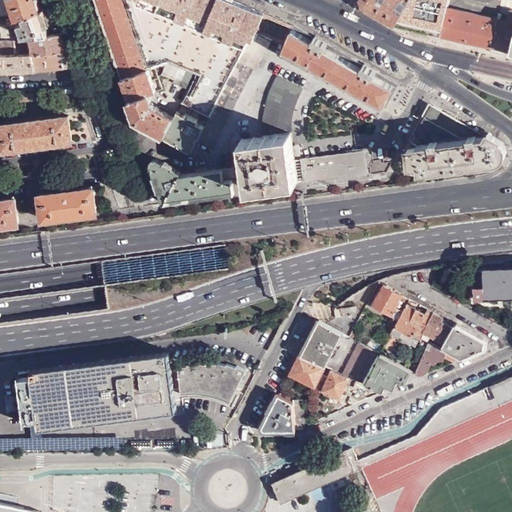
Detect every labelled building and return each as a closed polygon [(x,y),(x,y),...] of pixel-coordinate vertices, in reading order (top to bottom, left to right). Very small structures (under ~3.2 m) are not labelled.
[(10,0),(16,17),(39,9),(35,0),(10,0)] [(235,67),(249,38),(250,35),(240,30),(226,25),(213,20),(200,14),(186,9),(174,3),(166,0),(94,0),(121,76),(148,68),(155,65),(157,74),(163,72),(175,77),(180,66),(193,71),(201,74),(225,85),(235,67)] [(205,0),(189,0),(189,3),(202,9),(205,0)] [(221,0),(205,0),(202,9),(200,14),(213,20),(215,15),(221,0)] [(228,20),(236,0),(221,0),(215,15),(228,20)] [(242,26),(251,0),(236,0),(228,20),(242,26)] [(257,28),(269,1),(265,0),(251,0),(242,26),(240,30),(250,35),(255,27),(257,28)] [(361,0),(362,6),(376,14),(384,0),(361,0)] [(384,0),(376,14),(394,24),(395,24),(399,19),(408,0),(384,0)] [(403,23),(404,26),(441,35),(449,0),(408,0),(399,19),(403,23)] [(449,0),(441,35),(491,46),(498,13),(501,0),(449,0)] [(257,33),(272,39),(284,44),(294,27),(293,25),(298,14),(269,1),(257,28),(255,27),(250,35),(249,38),(254,40),(257,33)] [(491,46),(511,51),(511,45),(511,8),(510,8),(508,16),(498,13),(491,46)] [(28,34),(47,33),(39,9),(16,17),(22,34),(28,34)] [(228,20),(215,15),(213,20),(226,25),(228,20)] [(16,35),(22,34),(16,17),(5,17),(6,24),(12,24),(16,35)] [(294,27),(284,44),(282,49),(385,107),(398,85),(294,27)] [(34,51),(65,49),(59,32),(47,33),(28,34),(34,51)] [(209,116),(198,139),(214,147),(265,46),(268,48),(272,39),(257,33),(254,40),(249,38),(235,67),(225,85),(223,90),(209,116)] [(0,53),(12,53),(29,52),(24,40),(0,41),(0,53)] [(29,52),(35,70),(71,66),(65,49),(34,51),(29,52)] [(13,71),(35,70),(29,52),(12,53),(13,71)] [(0,71),(13,71),(12,53),(0,53),(0,71)] [(175,77),(174,81),(187,86),(193,71),(180,66),(175,77)] [(121,76),(128,98),(147,92),(155,90),(148,68),(121,76)] [(199,80),(223,90),(225,85),(201,74),(199,80)] [(263,119),(264,136),(291,133),(290,128),(290,120),(292,111),(294,103),(302,87),(277,75),(269,92),(265,106),(263,119)] [(182,103),(209,116),(223,90),(199,80),(192,95),(187,93),(186,96),(182,103)] [(135,119),(165,135),(175,116),(158,107),(153,108),(147,92),(128,98),(135,119)] [(165,135),(192,150),(198,139),(209,116),(182,103),(175,116),(165,135)] [(478,136),(481,131),(432,104),(422,123),(430,127),(438,124),(451,131),(464,138),(464,139),(478,138),(478,136)] [(71,139),(68,114),(0,123),(0,131),(2,148),(71,139)] [(422,123),(410,145),(464,139),(464,138),(451,131),(438,124),(430,127),(422,123)] [(464,139),(410,145),(411,161),(418,161),(418,167),(419,171),(490,162),(496,161),(501,158),(504,155),(505,152),(505,148),(504,145),(501,141),(481,131),(478,136),(478,138),(464,139)] [(291,133),(264,136),(241,139),(249,188),(299,182),(291,133)] [(411,161),(410,145),(408,148),(404,155),(404,158),(405,161),(407,163),(409,164),(416,167),(418,167),(418,161),(411,161)] [(368,175),(372,162),(371,148),(344,151),(345,153),(357,152),(357,151),(369,150),(370,153),(370,157),(364,162),(365,172),(366,174),(368,175)] [(304,181),(365,172),(364,162),(370,157),(370,153),(369,150),(357,151),(357,152),(345,153),(302,159),(304,181)] [(181,173),(181,171),(156,157),(149,162),(162,202),(184,200),(181,173)] [(234,167),(181,173),(184,200),(235,194),(234,190),(246,189),(245,175),(235,176),(234,167)] [(40,194),(43,218),(96,211),(93,187),(40,194)] [(0,224),(18,222),(15,197),(0,199),(0,224)] [(511,264),(482,265),(483,298),(511,297),(511,264)] [(398,319),(406,303),(407,299),(381,284),(371,304),(391,315),(397,318),(398,319)] [(422,333),(432,313),(426,309),(425,313),(406,303),(398,319),(390,333),(399,338),(402,331),(413,337),(413,336),(418,340),(422,333)] [(354,306),(334,308),(335,317),(341,317),(340,313),(355,311),(354,306)] [(443,344),(452,327),(442,322),(442,319),(432,313),(422,333),(443,344)] [(398,319),(397,318),(391,315),(383,329),(390,333),(398,319)] [(342,332),(318,319),(300,355),(325,368),(326,366),(342,332)] [(484,342),(452,324),(452,327),(443,344),(441,347),(462,359),(482,350),(484,342)] [(349,336),(356,339),(358,335),(352,331),(349,336)] [(357,379),(373,349),(360,341),(342,373),(349,376),(357,379)] [(454,362),(462,359),(441,347),(428,341),(414,373),(421,378),(425,375),(429,364),(433,364),(436,358),(441,361),(443,358),(454,362)] [(176,408),(169,350),(30,368),(31,373),(17,375),(23,420),(36,418),(37,426),(176,408)] [(404,384),(410,371),(403,366),(380,353),(365,383),(384,392),(388,384),(396,387),(400,381),(404,384)] [(325,368),(300,355),(298,355),(289,373),(315,386),(325,368)] [(177,364),(180,389),(185,388),(191,388),(202,388),(207,389),(212,390),(217,392),(221,393),(224,394),(230,397),(246,367),(236,362),(235,364),(226,361),(225,363),(216,360),(216,361),(206,359),(205,361),(196,360),(195,362),(186,362),(186,363),(177,364)] [(349,376),(342,373),(326,366),(325,368),(315,386),(339,398),(349,376)] [(499,405),(511,398),(511,377),(495,385),(491,387),(499,405)] [(293,400),(277,393),(260,426),(261,430),(295,431),(294,400),(293,400)] [(294,400),(295,431),(305,430),(303,399),(294,399),(294,400)] [(361,469),(351,447),(270,483),(279,505),(361,469)] [(0,511),(41,511),(41,510),(6,501),(0,499),(0,511)]
